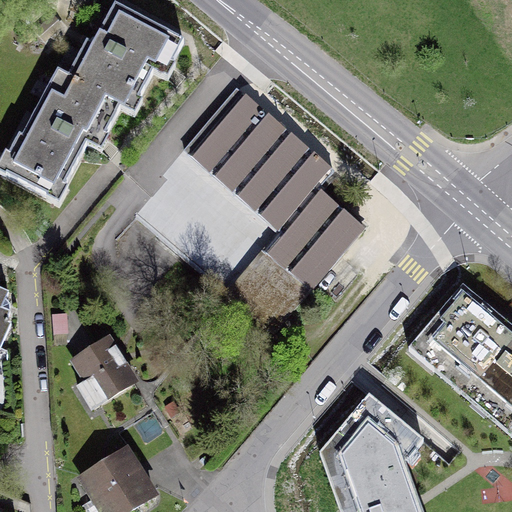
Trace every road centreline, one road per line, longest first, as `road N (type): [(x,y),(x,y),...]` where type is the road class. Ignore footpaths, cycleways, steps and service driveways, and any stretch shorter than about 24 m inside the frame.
road 1 (residential): [(467,204),(225,492)]
road 2 (secondary): [(220,0),(467,204)]
road 3 (residential): [(41,511),(25,265)]
